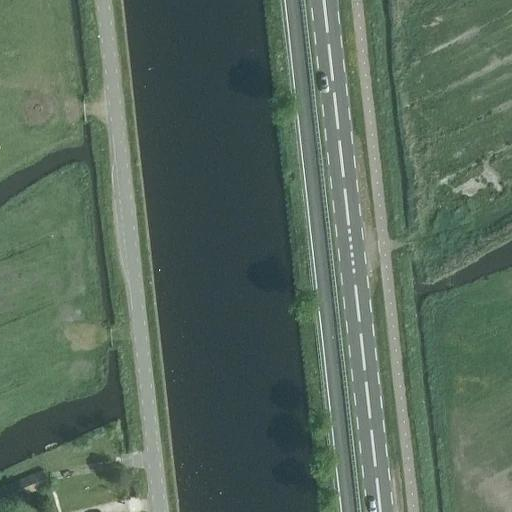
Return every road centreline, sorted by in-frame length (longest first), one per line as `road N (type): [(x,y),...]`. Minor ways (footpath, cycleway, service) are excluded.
road 1 (unclassified): [(159,511),(102,0)]
road 2 (primary): [(381,511),(324,0)]
